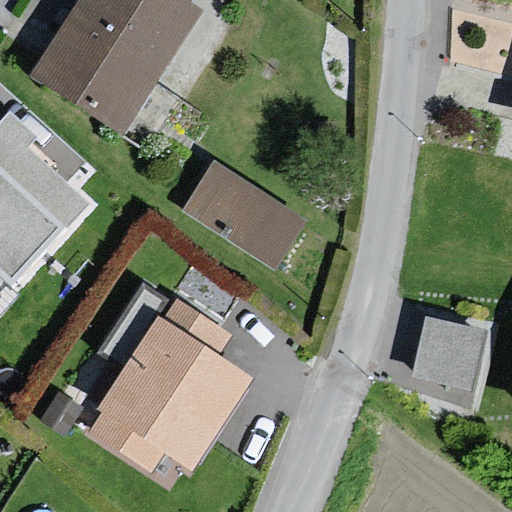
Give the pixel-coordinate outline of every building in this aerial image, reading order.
[(196,16),(169,0),(65,0),(16,78),(107,139),(196,16)] [(42,136),(12,109),(0,121),(0,270),(13,283),(89,200),(31,148),(42,136)] [(201,164),(173,209),(259,277),(294,231),(201,164)] [(234,336),(179,299),(166,318),(160,314),(97,409),(102,413),(89,432),(153,474),(168,452),(193,468),(253,378),(220,356),(234,336)] [(473,390),(488,329),(429,315),(413,376),(473,390)] [(83,407),(60,392),(42,420),(65,435),(83,407)]
